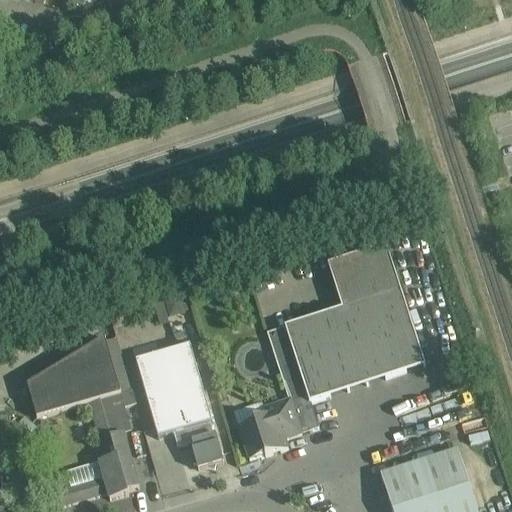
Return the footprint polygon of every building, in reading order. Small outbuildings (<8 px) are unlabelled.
[(254,425),(239,429),(250,462),(265,457),(265,459),(288,452),(285,442),(302,436),(301,433),(307,431),(312,433),(319,431),(311,405),(426,369),(405,306),(395,274),(386,249),(329,267),(342,311),(267,336),(289,403),(264,411),(267,419),(254,423),(254,425)] [(185,334),(174,337),(178,349),(188,345),(185,334)] [(97,343),(28,389),(37,421),(90,406),(121,397),(133,394),(117,341),(98,346),(97,343)] [(212,426),(207,406),(190,349),(137,364),(159,441),(174,437),(178,450),(193,445),(195,453),(193,454),(198,472),(224,465),(216,438),(214,438),(211,426),(212,426)] [(121,397),(90,406),(105,463),(99,465),(104,481),(53,496),(57,511),(108,496),(110,503),(129,497),(128,494),(140,491),(124,436),(132,434),(121,397)] [(10,419),(0,419),(0,435),(10,435),(10,419)] [(476,511),(457,453),(381,478),(391,511),(476,511)]
